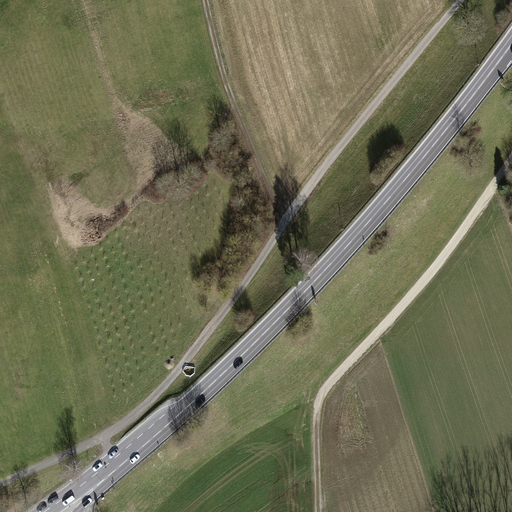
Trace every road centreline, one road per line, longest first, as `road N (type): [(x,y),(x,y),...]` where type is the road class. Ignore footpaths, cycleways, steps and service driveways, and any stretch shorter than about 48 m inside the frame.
road 1 (track): [(467,0),(283,223),(150,401),(0,481)]
road 2 (primary): [(100,481),(344,248),(511,39)]
road 3 (track): [(312,511),(311,414),(319,391),(398,310),(511,158)]
road 4 (track): [(201,0),(235,114),(283,223)]
